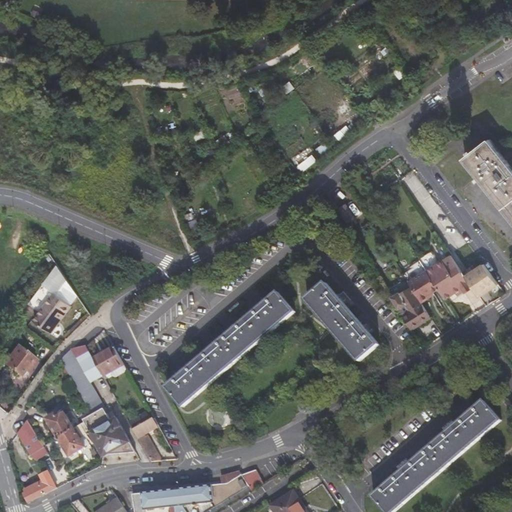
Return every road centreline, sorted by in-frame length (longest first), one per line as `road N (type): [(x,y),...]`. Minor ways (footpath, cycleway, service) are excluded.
road 1 (residential): [(391,134),(298,205),(177,269)]
road 2 (residential): [(301,430),(474,325)]
road 3 (residential): [(177,269),(0,196)]
road 4 (residential): [(391,134),(511,283)]
road 5 (track): [(127,83),(194,259)]
road 6 (residential): [(196,469),(115,309)]
road 7 (residential): [(115,309),(62,353),(0,437)]
road 8 (residential): [(43,511),(90,485),(196,469)]
road 9 (residential): [(511,51),(391,134)]
